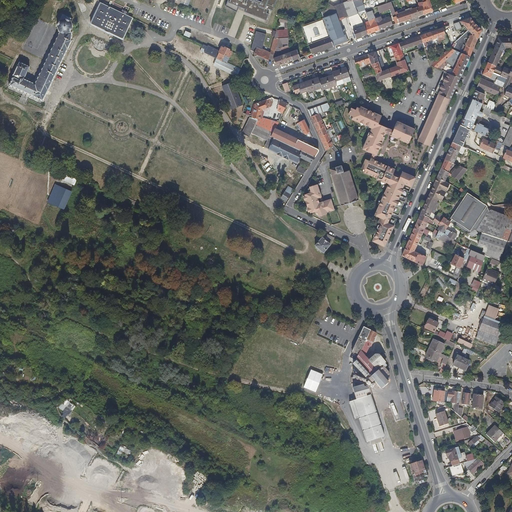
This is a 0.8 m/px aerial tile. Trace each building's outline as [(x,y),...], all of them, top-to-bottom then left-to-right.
[(272,11),(276,0),(262,0),(261,4),(252,0),(231,0),(230,3),(247,10),(246,12),(258,17),(266,20),(268,15),(266,14),(268,9),(272,11)] [(364,10),(361,0),(360,0),(352,0),(322,11),(324,16),(323,17),(330,36),(331,39),(331,40),(343,36),(337,20),(335,13),(341,10),(344,18),(364,10)] [(422,14),(423,4),(422,0),(420,0),(420,1),(420,2),(419,2),(419,3),(418,3),(418,5),(418,6),(395,15),(396,16),(393,17),(396,24),(422,14)] [(431,7),(429,0),(426,0),(427,2),(423,4),(422,14),(432,11),(431,7)] [(132,18),(133,17),(101,2),(100,3),(90,23),(122,39),(132,18)] [(393,8),(392,4),(391,2),(377,6),(379,12),(379,13),(393,8)] [(364,26),(359,17),(362,12),(365,11),(365,10),(364,10),(344,18),(337,20),(343,36),(331,40),(333,46),(347,41),(345,35),(348,32),(353,30),(364,26)] [(344,18),(341,10),(335,13),(337,20),(344,18)] [(379,30),(376,22),(375,22),(374,18),(371,11),(365,13),(368,21),(366,22),(367,25),(364,26),(366,34),(379,30)] [(63,60),(67,50),(68,49),(72,40),(72,39),(72,32),(70,31),(70,30),(72,26),(71,21),(70,20),(71,19),(71,18),(62,14),(57,26),(59,30),(59,31),(59,32),(57,36),(55,41),(51,49),(42,68),(35,82),(35,83),(34,83),(24,78),(24,77),(30,66),(20,62),(18,65),(19,65),(18,66),(18,67),(17,68),(16,69),(16,70),(16,71),(15,71),(15,72),(15,73),(15,74),(14,74),(14,75),(14,76),(13,76),(9,85),(43,101),(44,100),(48,91),(49,91),(53,81),(63,60)] [(330,36),(323,17),(302,26),(306,38),(307,40),(308,45),(314,43),(314,42),(330,36)] [(392,25),(389,17),(376,22),(379,30),(392,25)] [(473,49),(481,30),(478,28),(475,25),(473,23),(470,18),(466,19),(460,21),(467,29),(466,30),(466,32),(464,34),(461,36),(463,38),(467,41),(467,42),(465,41),(463,45),(465,46),(466,46),(473,49)] [(366,34),(364,26),(353,30),(355,38),(366,34)] [(446,40),(445,35),(443,28),(436,30),(438,37),(437,38),(439,48),(444,46),(444,45),(448,43),(446,40)] [(262,49),(266,34),(256,31),(251,50),(255,52),(254,54),(258,55),(268,60),(269,58),(270,53),(262,49)] [(433,39),(431,32),(421,35),(423,43),(425,42),(433,39)] [(423,43),(421,35),(403,42),(406,49),(420,44),(421,48),(424,47),(424,46),(423,43)] [(454,46),(463,38),(461,36),(460,37),(458,38),(455,41),(453,44),(454,46)] [(504,48),(504,39),(500,38),(499,38),(495,47),(497,48),(503,51),(504,48)] [(311,54),(333,46),(331,40),(331,39),(315,44),(309,47),(311,54)] [(275,52),(278,40),(274,40),(270,53),(269,58),(271,59),(272,59),(272,58),(273,54),(275,54),(276,54),(276,52),(275,52)] [(404,59),(401,50),(398,43),(390,46),(396,62),(404,59)] [(226,63),(231,52),(228,50),(228,49),(225,47),(224,48),(221,47),(219,51),(203,44),(202,48),(200,51),(217,59),(226,63)] [(462,49),(461,49),(454,46),(453,44),(449,48),(460,53),(462,49)] [(469,57),(473,49),(466,46),(465,46),(464,47),(465,47),(464,50),(462,49),(460,53),(469,57)] [(433,64),(431,66),(444,71),(460,78),(469,57),(460,53),(449,48),(444,53),(442,55),(437,60),(433,64)] [(499,59),(503,51),(497,48),(493,56),(499,59)] [(300,58),(297,50),(289,52),(292,60),(300,58)] [(292,60),(289,52),(275,57),(274,58),(273,58),(276,66),(292,60)] [(378,62),(375,52),(368,54),(371,63),(371,64),(378,62)] [(371,63),(368,54),(354,59),(357,67),(371,63)] [(500,76),(503,69),(496,66),(499,59),(493,56),(491,55),(488,62),(496,66),(493,73),(500,76)] [(240,70),(226,63),(217,59),(214,65),(237,76),(240,70)] [(408,70),(404,59),(396,62),(397,64),(398,66),(395,67),(388,69),(390,76),(391,76),(408,70)] [(390,76),(388,69),(382,71),(378,62),(371,64),(374,70),(375,74),(377,81),(389,76),(390,79),(392,78),(391,76),(390,76)] [(505,82),(506,79),(500,76),(493,73),(496,66),(488,62),(482,74),(491,78),(492,78),(495,79),(495,80),(494,83),(502,87),(505,82)] [(350,76),(347,67),(340,70),(343,78),(350,76)] [(507,77),(510,71),(503,68),(503,69),(500,76),(506,79),(507,77)] [(343,78),(340,70),(333,72),(333,74),(336,81),(343,78)] [(364,78),(375,74),(374,70),(363,74),(364,77),(363,77),(364,81),(365,83),(366,83),(364,78)] [(450,100),(460,78),(444,71),(441,78),(443,79),(442,81),(440,80),(435,92),(438,94),(450,100)] [(337,85),(336,81),(333,74),(326,77),(330,87),(337,85)] [(322,87),(319,79),(318,77),(311,80),(314,90),(322,87)] [(330,87),(326,77),(319,79),(322,87),(323,90),(330,87)] [(497,95),(500,88),(491,84),(492,83),(481,78),(477,87),(498,97),(499,96),(497,95)] [(314,90),(311,80),(304,82),(307,91),(308,92),(314,90)] [(242,105),(233,82),(222,85),(232,109),(242,105)] [(307,91),(304,82),(297,84),(300,92),(300,93),(307,91)] [(511,99),(511,96),(511,88),(509,88),(509,87),(510,85),(505,82),(502,87),(506,89),(504,95),(511,99)] [(482,101),(485,94),(475,90),(472,99),(483,104),(483,102),(482,101)] [(441,120),(450,100),(438,94),(428,116),(417,141),(429,146),(441,120)] [(263,109),(271,106),(273,98),(272,97),(256,103),(254,112),(253,116),(254,116),(253,117),(259,119),(256,125),(273,133),(276,129),(278,125),(260,119),(263,109)] [(504,123),(506,118),(492,112),(493,109),(487,106),(483,104),(472,99),(466,110),(465,114),(461,123),(460,125),(470,129),(473,123),(477,115),(481,116),(482,116),(483,114),(488,117),(503,124),(504,123)] [(283,110),(287,104),(280,100),(278,107),(283,110)] [(252,111),(254,104),(246,103),(243,113),(251,116),(252,111)] [(325,112),(329,110),(327,103),(308,111),(311,117),(319,114),(325,112)] [(377,123),(380,117),(376,115),(377,113),(363,107),(362,109),(359,108),(356,107),(355,109),(350,107),(347,114),(352,116),(350,119),(375,130),(366,151),(372,153),(376,155),(385,133),(390,135),(408,143),(414,128),(396,120),(392,130),(377,123)] [(321,120),(319,114),(311,117),(314,123),(321,120)] [(310,132),(306,123),(302,115),(296,118),(299,122),(305,134),(310,132)] [(273,133),(256,125),(259,119),(253,117),(251,116),(250,118),(250,119),(245,129),(243,132),(243,133),(250,137),(252,133),(262,138),(267,141),(269,137),(269,136),(270,136),(271,136),(272,135),(273,133)] [(325,129),(321,120),(314,123),(319,134),(326,132),(325,130),(325,129)] [(485,136),(488,129),(482,126),(482,125),(480,124),(480,125),(479,124),(478,125),(473,123),(470,129),(478,133),(485,136)] [(470,129),(460,125),(458,130),(468,134),(470,129)] [(509,147),(511,141),(511,126),(511,127),(511,126),(503,144),(509,147)] [(318,149),(276,129),(273,133),(272,135),(271,136),(289,144),(305,151),(315,156),(319,150),(318,149)] [(467,138),(469,135),(468,134),(458,130),(452,142),(462,146),(466,137),(467,138)] [(333,144),(329,134),(330,133),(330,132),(327,133),(319,136),(326,151),(331,147),(333,145),(333,144)] [(486,150),(489,142),(486,140),(487,137),(485,136),(478,133),(476,136),(483,139),(479,147),(486,150)] [(305,151),(289,144),(271,136),(270,136),(269,137),(265,147),(284,156),(296,162),(299,156),(312,162),(315,156),(305,151)] [(463,154),(465,148),(462,146),(452,142),(448,151),(445,159),(451,163),(453,164),(453,163),(458,152),(463,154)] [(495,148),(496,145),(489,142),(486,150),(492,153),(495,148)] [(500,150),(503,144),(498,142),(496,145),(495,148),(500,150)] [(509,161),(511,154),(511,152),(508,151),(506,150),(503,158),(509,161)] [(406,198),(415,177),(402,171),(400,175),(393,172),(394,169),(374,160),(374,159),(375,158),(375,157),(371,156),(369,161),(365,159),(361,169),(363,169),(365,170),(364,173),(388,184),(383,195),(374,215),(379,218),(377,223),(379,224),(379,225),(372,241),(375,243),(380,245),(384,247),(389,237),(397,219),(391,216),(392,213),(398,216),(404,202),(398,199),(400,195),(406,198)] [(449,167),(451,163),(445,159),(441,167),(447,172),(450,168),(449,167)] [(358,200),(349,170),(344,172),(344,171),(343,169),(341,165),(330,169),(341,205),(348,203),(352,202),(358,200)] [(304,174),(307,170),(299,166),(297,171),(304,174)] [(447,175),(448,173),(447,172),(441,167),(436,177),(445,181),(447,175)] [(458,180),(465,172),(466,170),(460,167),(459,168),(451,175),(458,180)] [(302,178),(304,174),(297,171),(293,169),(291,173),(302,178)] [(71,184),(74,178),(65,174),(64,178),(63,180),(71,184)] [(441,189),(445,181),(436,177),(433,185),(441,189)] [(112,196),(77,179),(75,184),(110,200),(112,196)] [(445,191),(450,184),(445,181),(441,189),(445,191)] [(334,210),(330,199),(323,201),(316,184),(309,186),(309,188),(310,191),(308,191),(308,193),(304,194),(305,197),(305,199),(304,200),(307,207),(308,208),(309,211),(310,212),(315,211),(315,213),(317,213),(318,215),(318,216),(327,214),(327,212),(327,211),(327,210),(330,210),(331,210),(334,210)] [(64,210),(72,192),(56,185),(48,202),(64,210)] [(440,192),(441,189),(433,185),(428,195),(436,198),(437,199),(444,202),(445,199),(439,196),(441,193),(440,192)] [(290,195),(292,191),(287,188),(281,197),(286,201),(290,195)] [(427,217),(436,198),(428,195),(424,204),(421,213),(427,217)] [(486,204),(484,203),(483,202),(480,202),(479,200),(477,200),(464,196),(449,215),(448,216),(451,219),(450,221),(468,234),(469,233),(474,229),(476,229),(489,209),(488,207),(486,205),(485,204),(486,204)] [(430,215),(437,199),(436,198),(427,217),(428,218),(430,215)] [(511,230),(511,227),(511,217),(489,209),(476,229),(478,230),(482,231),(511,242),(511,230)] [(426,223),(429,218),(428,218),(427,217),(421,213),(418,218),(426,223)] [(438,224),(444,217),(443,217),(441,219),(440,218),(440,217),(439,217),(438,217),(436,216),(434,218),(430,215),(428,218),(429,218),(430,219),(438,224)] [(445,228),(450,221),(444,217),(438,224),(441,227),(444,229),(445,228)] [(424,228),(426,223),(418,218),(415,225),(424,228)] [(421,234),(424,228),(415,225),(413,231),(421,234)] [(454,235),(447,230),(445,232),(439,230),(435,228),(435,230),(438,231),(437,235),(436,237),(438,238),(439,237),(445,233),(449,236),(451,238),(452,239),(454,235)] [(414,251),(420,237),(422,238),(427,241),(425,246),(430,249),(433,243),(430,241),(431,239),(426,237),(424,236),(421,234),(413,231),(402,255),(420,264),(422,265),(426,257),(424,256),(424,254),(423,254),(422,255),(414,251)] [(499,261),(505,244),(510,246),(511,242),(482,231),(477,245),(484,248),(481,254),(484,255),(488,257),(492,258),(499,261)] [(331,244),(329,243),(334,237),(327,234),(323,238),(322,237),(315,245),(324,252),(331,244)] [(453,247),(456,242),(452,239),(451,238),(448,244),(453,247)] [(479,270),(483,261),(482,260),(484,255),(481,254),(470,250),(468,255),(471,256),(467,265),(479,270)] [(447,258),(435,252),(432,258),(444,264),(447,258)] [(460,267),(464,259),(455,254),(451,263),(460,267)] [(485,272),(489,263),(486,262),(483,261),(479,270),(485,272)] [(494,286),(499,273),(487,268),(482,280),(494,286)] [(443,309),(448,312),(452,304),(447,302),(443,309)] [(493,320),(497,309),(489,306),(485,317),(493,320)] [(499,338),(504,324),(493,320),(485,317),(484,316),(479,330),(499,338)] [(434,332),(439,324),(429,319),(425,328),(434,332)] [(387,381),(378,370),(377,369),(384,363),(385,362),(383,360),(383,359),(382,359),(381,358),(380,358),(377,356),(376,355),(375,355),(375,354),(368,360),(366,357),(365,356),(370,346),(371,346),(377,333),(371,330),(364,327),(352,351),(354,352),(352,359),(354,359),(356,360),(357,361),(359,362),(360,364),(361,364),(361,365),(358,368),(366,377),(367,376),(368,375),(369,375),(370,375),(371,376),(368,378),(369,379),(371,381),(371,382),(372,382),(374,380),(381,388),(388,382),(387,381)] [(499,338),(479,330),(476,337),(489,342),(496,344),(499,338)] [(449,341),(452,334),(447,331),(446,334),(444,338),(449,341)] [(459,337),(457,342),(471,348),(473,343),(459,337)] [(441,353),(445,345),(433,339),(429,348),(429,349),(441,353)] [(439,356),(441,353),(429,349),(425,357),(427,357),(433,360),(437,362),(439,356)] [(368,360),(375,354),(372,351),(366,357),(368,360)] [(447,365),(450,358),(441,353),(439,356),(444,358),(442,362),(447,365)] [(460,368),(465,358),(457,355),(453,365),(460,368)] [(465,370),(470,360),(465,358),(460,368),(465,370)] [(366,377),(358,368),(361,365),(361,364),(360,364),(359,362),(357,361),(356,360),(354,359),(353,361),(348,381),(363,385),(364,385),(371,389),(375,383),(372,382),(371,382),(371,381),(369,379),(368,378),(366,377)] [(388,375),(388,372),(384,368),(386,366),(384,364),(384,363),(377,369),(378,370),(387,381),(389,379),(387,376),(388,375)] [(356,399),(367,396),(364,386),(364,385),(363,385),(353,388),(353,389),(356,399)] [(443,402),(445,392),(434,390),(433,400),(443,402)] [(457,414),(461,392),(453,391),(453,393),(449,392),(447,400),(446,402),(446,403),(455,405),(454,411),(457,414)] [(468,405),(470,394),(463,393),(461,404),(468,405)] [(481,409),(483,396),(474,394),(473,399),(472,398),(471,401),(473,401),(472,407),(481,409)] [(383,437),(375,414),(374,414),(373,413),(374,412),(369,396),(351,402),(357,419),(361,417),(362,418),(361,419),(369,442),(383,437)] [(499,412),(505,403),(496,396),(490,406),(499,412)] [(67,415),(75,407),(67,399),(59,407),(67,415)] [(449,424),(445,411),(436,414),(437,418),(438,418),(439,421),(438,421),(440,426),(449,424)] [(511,426),(506,421),(503,425),(508,430),(511,426)] [(467,436),(465,430),(464,428),(466,427),(467,424),(466,423),(455,427),(456,431),(453,432),(456,441),(467,437),(467,436)] [(481,435),(467,424),(466,427),(477,436),(481,435)] [(494,442),(503,433),(495,425),(486,434),(494,442)] [(483,440),(484,438),(481,435),(477,436),(473,438),(474,438),(468,443),(471,447),(479,439),(481,441),(483,439),(483,440)] [(473,448),(481,441),(479,439),(471,447),(473,448)] [(492,445),(486,439),(484,442),(490,448),(492,445)] [(458,459),(457,456),(454,448),(445,451),(447,456),(448,456),(450,461),(452,461),(454,466),(458,464),(464,463),(462,457),(460,458),(458,459)] [(473,474),(483,462),(479,458),(478,459),(468,470),(473,474)] [(425,469),(422,460),(410,464),(412,471),(409,471),(409,473),(411,473),(413,473),(425,469)] [(428,478),(425,469),(413,473),(411,473),(409,473),(401,472),(401,474),(403,481),(414,477),(414,479),(413,480),(411,481),(412,485),(426,481),(428,478)]
